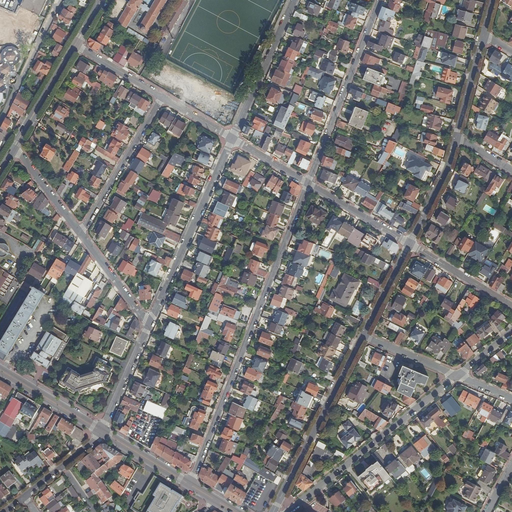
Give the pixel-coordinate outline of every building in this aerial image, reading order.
[(46,0),(23,0),(20,7),(40,16),(46,0)] [(142,0),(127,0),(127,1),(130,3),(128,5),(118,22),(127,27),(139,6),(142,8),(142,9),(145,11),(146,10),(149,12),(139,29),(147,33),(166,0),(155,0),(150,9),(147,7),(148,6),(145,4),(144,5),(141,3),(142,0)] [(186,0),(185,0),(179,0),(159,35),(164,37),(167,33),(179,12),(186,0)] [(327,2),(324,8),(332,11),(333,8),(334,5),(335,0),(329,0),(329,2),(327,2)] [(396,11),(398,12),(401,5),(400,4),(401,0),(390,0),(390,1),(391,2),(389,9),(396,11)] [(436,1),(434,0),(425,0),(431,3),(428,11),(432,12),(436,3),(436,1)] [(473,0),(465,0),(463,8),(473,10),(475,7),(476,7),(477,4),(483,8),(484,3),(473,0)] [(511,0),(503,0),(503,1),(504,2),(503,4),(511,9),(511,0)] [(324,8),(309,2),(307,6),(309,7),(308,11),(316,15),(318,11),(322,13),(324,8)] [(436,3),(432,12),(431,17),(437,19),(438,16),(441,4),(436,3)] [(366,8),(356,4),(355,5),(357,6),(354,12),(363,15),(366,8)] [(394,15),(396,11),(389,9),(387,8),(383,6),(381,11),(378,18),(383,19),(390,22),(392,18),(393,19),(396,18),(395,15),(394,15)] [(74,14),(65,9),(59,18),(69,23),(72,19),(71,18),(74,14)] [(470,23),(473,13),(459,9),(458,14),(459,14),(458,20),(470,23)] [(432,12),(428,11),(427,10),(424,19),(423,19),(422,22),(429,24),(431,17),(432,12)] [(296,11),(293,17),(296,18),(296,16),(297,17),(298,17),(307,21),(309,17),(296,11)] [(181,14),(179,12),(167,33),(169,34),(181,14)] [(346,13),(341,25),(343,25),(344,26),(345,26),(350,14),(346,13)] [(357,18),(350,14),(345,26),(353,29),(357,18)] [(2,19),(2,20),(1,21),(0,20),(0,35),(1,36),(0,37),(5,39),(7,34),(8,34),(11,26),(5,23),(6,21),(2,19)] [(389,29),(391,23),(390,22),(383,19),(379,31),(383,33),(392,37),(395,31),(389,29)] [(328,20),(326,24),(324,31),(333,35),(335,36),(339,24),(328,20)] [(106,27),(102,33),(110,38),(117,26),(109,21),(106,27)] [(55,24),(53,23),(50,28),(46,36),(48,37),(56,42),(63,46),(65,44),(62,42),(63,40),(63,39),(63,38),(65,37),(66,35),(66,34),(69,37),(71,34),(55,24)] [(289,27),(286,32),(293,36),(294,35),(299,37),(299,38),(302,39),(305,32),(302,30),(304,26),(299,24),(297,27),(296,27),(295,27),(294,30),(289,27)] [(464,39),(467,27),(456,24),(453,36),(464,39)] [(444,47),(448,34),(427,29),(425,36),(422,46),(428,48),(435,50),(437,45),(444,47)] [(131,30),(129,33),(141,40),(142,41),(144,38),(131,30)] [(323,33),(319,43),(326,45),(327,42),(326,42),(328,37),(332,39),(333,35),(324,31),(323,33)] [(110,38),(102,33),(98,40),(106,45),(110,38)] [(389,49),(393,37),(392,37),(383,33),(380,41),(379,40),(377,44),(382,46),(389,49)] [(422,46),(425,36),(420,34),(418,39),(417,38),(415,42),(417,42),(415,46),(417,46),(421,48),(422,46)] [(293,42),(291,48),(298,51),(299,52),(304,40),(302,39),(299,38),(297,37),(295,43),(293,42)] [(104,46),(90,38),(89,40),(90,47),(100,53),(104,46)] [(340,38),(336,49),(347,54),(349,50),(347,49),(349,45),(350,42),(340,38)] [(306,41),(304,40),(299,52),(303,54),(307,44),(305,43),(306,41)] [(465,43),(456,40),(453,52),(462,54),(465,43)] [(382,46),(377,44),(369,41),(368,43),(367,46),(379,50),(380,49),(380,50),(382,46)] [(59,53),(63,46),(56,42),(53,46),(56,47),(52,53),(54,54),(53,55),(57,58),(59,53)] [(116,42),(113,47),(119,51),(122,45),(116,42)] [(119,51),(120,52),(130,58),(133,52),(133,51),(122,45),(119,51)] [(0,103),(2,102),(4,97),(3,91),(7,88),(5,84),(4,79),(6,74),(11,71),(15,71),(15,65),(19,62),(21,58),(21,52),(18,48),(13,46),(8,46),(4,49),(1,54),(0,53),(0,103)] [(424,62),(428,48),(422,46),(421,48),(417,60),(424,62)] [(289,47),(285,56),(294,61),(298,51),(291,48),(289,47)] [(317,49),(315,55),(329,60),(329,59),(336,62),(339,56),(337,55),(338,51),(333,49),(333,50),(331,49),(329,53),(317,49)] [(404,60),(405,55),(395,51),(394,53),(396,53),(393,60),(403,64),(405,60),(404,60)] [(491,60),(498,64),(499,64),(501,61),(499,61),(503,55),(495,51),(490,59),(491,60)] [(120,52),(114,61),(119,64),(125,67),(128,61),(130,58),(120,52)] [(130,58),(128,61),(137,67),(143,58),(133,52),(130,58)] [(454,67),(457,56),(443,52),(441,58),(443,59),(442,63),(454,67)] [(378,63),(380,59),(366,54),(363,63),(373,67),(375,62),(378,63)] [(285,56),(279,68),(286,71),(289,73),(295,61),(294,61),(285,56)] [(333,70),(335,64),(324,60),(320,69),(333,74),(333,73),(334,74),(335,71),(334,70),(333,70)] [(426,62),(424,62),(417,60),(417,62),(414,68),(413,72),(412,74),(415,75),(419,76),(420,72),(422,66),(425,67),(426,62)] [(50,68),(53,64),(48,61),(45,64),(39,61),(33,69),(38,73),(40,70),(47,74),(50,68)] [(90,66),(81,61),(76,68),(86,74),(90,66)] [(495,71),(501,75),(505,69),(502,68),(502,67),(498,65),(497,65),(493,62),(489,69),(488,70),(492,73),(493,71),(494,73),(495,71)] [(511,81),(511,70),(511,68),(511,65),(508,63),(505,69),(501,75),(511,81)] [(310,66),(310,67),(307,75),(308,76),(308,75),(320,80),(321,78),(322,75),(324,75),(325,72),(310,66)] [(100,88),(102,85),(93,80),(90,78),(73,67),(71,70),(77,74),(77,75),(73,82),(81,87),(84,81),(94,87),(90,93),(95,96),(97,92),(100,88)] [(378,71),(369,68),(365,80),(378,85),(383,73),(378,71)] [(450,72),(451,69),(445,68),(442,80),(455,83),(457,74),(450,72)] [(100,78),(104,80),(108,73),(101,69),(98,74),(102,76),(100,78)] [(289,73),(286,71),(285,74),(277,70),(272,80),(280,84),(285,86),(291,74),(289,73)] [(112,87),(117,77),(109,72),(108,73),(104,80),(103,82),(112,87)] [(336,81),(325,76),(320,90),(331,94),(336,81)] [(123,87),(126,82),(123,80),(121,84),(113,97),(117,99),(119,96),(123,98),(125,94),(127,95),(129,91),(123,87)] [(484,89),(496,97),(502,87),(496,83),(490,80),(484,89)] [(408,85),(409,84),(404,81),(399,93),(405,95),(407,89),(408,85)] [(297,85),(293,93),(299,96),(300,94),(303,88),(297,85)] [(365,90),(352,85),(351,88),(364,93),(365,90)] [(386,93),(387,89),(382,87),(375,85),(372,94),(378,96),(380,97),(381,93),(380,92),(380,91),(386,93)] [(82,92),(72,86),(70,89),(69,89),(64,98),(70,101),(69,104),(73,106),(79,94),(81,95),(83,93),(82,92)] [(278,102),(282,94),(283,92),(273,88),(272,90),(271,91),(269,95),(268,99),(277,103),(278,102)] [(364,93),(351,88),(349,93),(348,95),(353,97),(354,95),(357,96),(356,98),(353,97),(354,98),(357,99),(358,97),(368,101),(371,100),(372,96),(364,93)] [(441,101),(449,104),(451,99),(453,91),(444,88),(441,101)] [(292,92),(289,91),(282,106),(288,109),(293,98),(290,96),(292,92)] [(27,107),(31,101),(24,98),(25,96),(19,92),(13,103),(25,111),(27,107)] [(135,109),(142,98),(131,92),(126,99),(132,102),(130,106),(135,109)] [(282,106),(274,125),(278,127),(284,130),(290,117),(291,114),(296,104),(297,102),(299,96),(293,93),(292,92),(290,96),(293,98),(288,109),(282,106)] [(300,94),(299,96),(297,102),(299,103),(309,106),(310,103),(307,102),(308,99),(301,96),(301,95),(300,94)] [(332,99),(319,94),(315,106),(322,109),(325,99),(326,100),(326,101),(331,103),(332,99)] [(479,108),(481,109),(489,114),(492,109),(497,101),(486,95),(483,99),(484,100),(479,108)] [(108,105),(110,102),(102,97),(100,100),(108,105)] [(428,113),(432,114),(434,108),(422,104),(423,98),(417,97),(415,103),(418,104),(416,108),(420,109),(420,111),(428,113)] [(150,103),(142,98),(135,109),(135,110),(143,114),(144,114),(146,115),(152,105),(150,104),(150,103)] [(495,111),(500,103),(497,101),(492,109),(495,111)] [(396,122),(396,121),(401,107),(388,102),(387,108),(390,109),(389,112),(394,113),(391,121),(396,122)] [(22,116),(25,111),(13,103),(8,113),(10,115),(12,109),(19,113),(18,114),(22,116)] [(473,104),(472,109),(478,113),(479,112),(481,109),(479,108),(473,104)] [(53,115),(51,118),(57,122),(60,123),(61,121),(64,116),(66,117),(66,115),(65,114),(67,111),(67,110),(68,108),(63,105),(62,107),(59,106),(54,115),(53,115)] [(101,118),(104,113),(107,107),(105,106),(96,123),(98,124),(100,120),(101,118)] [(324,112),(311,107),(308,116),(320,121),(324,112)] [(349,124),(362,129),(369,112),(356,107),(349,124)] [(8,119),(10,115),(8,113),(1,128),(6,131),(12,122),(8,119)] [(170,127),(175,119),(165,113),(160,122),(170,127)] [(440,120),(441,116),(432,114),(428,113),(427,117),(428,119),(427,127),(440,130),(442,125),(439,124),(440,120)] [(478,128),(484,130),(486,130),(489,118),(479,115),(477,120),(478,121),(477,127),(478,128)] [(267,121),(257,116),(254,121),(256,122),(254,127),(263,131),(267,121)] [(187,126),(175,119),(170,127),(168,131),(167,132),(176,137),(178,135),(180,136),(187,126)] [(102,131),(106,124),(103,122),(100,120),(98,124),(96,126),(96,127),(98,128),(102,131)] [(344,128),(346,123),(338,120),(336,125),(344,128)] [(312,135),(316,124),(309,122),(307,121),(303,131),(305,132),(305,133),(312,135)] [(60,123),(57,122),(56,124),(59,125),(57,128),(71,136),(74,131),(68,128),(60,123)] [(124,125),(119,122),(115,129),(116,130),(127,136),(127,135),(128,135),(129,134),(129,133),(129,132),(128,132),(130,128),(124,125)] [(402,134),(408,125),(400,122),(390,140),(397,143),(398,142),(402,134)] [(88,140),(93,132),(96,127),(96,126),(93,124),(85,138),(88,140)] [(243,129),(242,132),(247,134),(251,127),(245,125),(243,129)] [(6,131),(1,128),(0,129),(0,142),(3,136),(9,138),(11,134),(6,131)] [(127,137),(127,136),(116,130),(114,134),(115,134),(117,135),(117,137),(122,141),(123,139),(125,140),(125,139),(126,139),(127,137)] [(151,148),(156,151),(161,143),(158,141),(161,136),(154,131),(148,142),(146,145),(151,148)] [(491,142),(495,145),(500,137),(489,131),(484,139),(489,142),(491,142)] [(421,141),(425,143),(425,142),(435,145),(436,144),(437,141),(436,140),(436,139),(435,139),(436,136),(424,132),(421,141)] [(495,145),(495,146),(502,151),(509,138),(502,133),(500,137),(495,145)] [(264,135),(259,147),(263,149),(268,136),(264,135)] [(351,144),(352,141),(338,135),(335,143),(339,144),(340,145),(340,146),(351,150),(353,145),(351,144)] [(200,151),(209,155),(214,144),(212,140),(203,136),(197,149),(200,151)] [(268,136),(263,149),(267,151),(272,138),(268,136)] [(88,140),(85,138),(84,137),(80,144),(84,147),(88,140)] [(104,149),(115,156),(121,145),(123,145),(124,144),(112,137),(111,138),(114,140),(110,146),(110,145),(109,146),(108,145),(107,145),(104,149)] [(397,143),(390,140),(385,138),(383,144),(383,146),(387,147),(385,151),(391,154),(397,143)] [(92,142),(88,140),(84,147),(82,151),(85,153),(87,150),(89,152),(91,148),(90,147),(92,142)] [(306,155),(311,143),(302,140),(297,151),(306,155)] [(45,149),(41,156),(50,161),(56,150),(47,144),(44,149),(45,149)] [(275,152),(283,156),(285,154),(286,150),(282,148),(283,146),(279,144),(275,152)] [(443,156),(445,151),(427,144),(425,149),(443,156)] [(119,161),(120,159),(115,156),(104,149),(97,145),(96,148),(96,149),(115,160),(115,159),(119,161)] [(148,152),(151,148),(146,145),(145,145),(137,158),(146,163),(152,154),(148,152)] [(349,157),(351,152),(335,146),(333,150),(335,151),(334,152),(336,153),(336,155),(340,156),(342,154),(349,157)] [(289,161),(294,151),(287,148),(286,150),(285,154),(289,156),(287,160),(289,161)] [(79,152),(75,150),(64,169),(69,172),(74,163),(80,153),(79,152)] [(289,161),(288,164),(291,166),(297,153),(294,151),(289,161)] [(386,161),(391,154),(385,151),(382,155),(380,154),(378,157),(379,158),(381,159),(379,163),(384,165),(384,164),(386,161)] [(169,164),(175,167),(177,163),(181,156),(175,153),(171,160),(169,164)] [(200,156),(197,155),(195,160),(207,165),(210,157),(201,153),(200,156)] [(308,170),(312,160),(301,155),(300,157),(302,158),(298,165),(308,170)] [(181,156),(177,163),(181,165),(185,158),(181,156)] [(322,161),(321,164),(325,165),(325,167),(330,169),(334,160),(332,159),(324,156),(322,161)] [(245,176),(251,162),(239,157),(235,165),(233,164),(231,169),(245,176)] [(151,170),(152,167),(146,163),(137,158),(131,167),(140,173),(142,170),(142,171),(143,170),(142,169),(144,165),(146,166),(145,166),(151,170)] [(103,164),(99,161),(92,174),(94,175),(100,179),(103,173),(104,171),(105,171),(108,167),(103,164)] [(114,170),(115,168),(110,165),(111,164),(105,161),(103,164),(108,167),(114,170)] [(475,171),(476,169),(465,162),(460,171),(468,176),(470,172),(473,174),(475,171)] [(202,169),(204,166),(197,163),(192,175),(200,178),(204,170),(202,169)] [(479,163),(478,165),(476,169),(475,171),(485,177),(484,179),(489,183),(495,173),(479,163)] [(163,174),(162,175),(168,178),(175,167),(169,164),(163,174)] [(430,168),(425,165),(423,169),(422,168),(419,174),(425,177),(430,168)] [(85,169),(82,168),(79,174),(80,175),(79,176),(77,175),(77,174),(72,172),(70,175),(69,174),(67,178),(75,183),(76,180),(78,181),(85,169)] [(338,175),(324,170),(321,178),(335,183),(338,175)] [(135,187),(139,190),(140,189),(133,184),(138,175),(132,171),(126,181),(132,185),(132,186),(135,187)] [(250,183),(255,173),(252,171),(243,185),(247,187),(250,183)] [(252,189),(258,192),(259,188),(260,188),(265,178),(257,173),(251,183),(253,185),(252,187),(253,187),(252,189)] [(469,179),(461,174),(454,189),(464,194),(471,180),(469,179)] [(9,175),(1,188),(6,191),(14,196),(18,190),(12,186),(14,182),(11,181),(13,178),(10,176),(9,175)] [(102,180),(100,179),(94,175),(89,184),(97,188),(102,180)] [(189,182),(196,185),(197,182),(199,183),(201,178),(200,178),(192,175),(189,182)] [(280,189),(284,182),(280,180),(279,181),(278,180),(278,179),(273,175),(266,186),(272,189),(273,188),(274,189),(273,191),(277,193),(280,189)] [(354,192),(354,191),(360,182),(347,175),(346,178),(345,179),(343,182),(342,185),(346,187),(347,187),(350,188),(349,189),(354,192)] [(496,186),(499,188),(503,180),(496,175),(486,192),(490,195),(491,193),(496,186)] [(237,193),(240,185),(227,179),(223,187),(237,193)] [(365,197),(371,187),(361,180),(360,182),(354,191),(365,197)] [(123,181),(118,189),(119,190),(125,194),(127,191),(128,191),(129,190),(127,189),(130,185),(123,181)] [(300,185),(293,181),(290,186),(292,187),(290,193),(295,196),(296,194),(298,195),(301,188),(300,185)] [(62,183),(57,192),(60,196),(66,186),(62,183)] [(420,189),(410,184),(408,187),(407,187),(406,188),(407,189),(404,196),(413,201),(420,189)] [(196,190),(187,186),(184,193),(191,196),(192,194),(194,195),(196,190)] [(26,198),(34,192),(30,188),(22,195),(26,198)] [(88,193),(90,191),(85,188),(83,190),(80,188),(76,196),(86,203),(90,196),(86,194),(87,192),(88,193)] [(148,198),(147,200),(156,204),(161,193),(154,189),(149,197),(148,198)] [(283,191),(280,189),(277,193),(273,200),(277,202),(283,191)] [(222,203),(231,207),(232,206),(236,196),(225,191),(223,196),(224,197),(221,203),(222,203)] [(37,196),(34,192),(26,198),(31,203),(37,196)] [(7,199),(5,203),(14,208),(14,207),(16,208),(18,205),(16,204),(19,200),(10,194),(9,195),(8,195),(7,196),(7,198),(7,199)] [(33,207),(38,210),(46,198),(44,195),(43,194),(33,207)] [(135,208),(141,211),(147,200),(148,198),(142,195),(135,208)] [(114,203),(111,208),(119,213),(124,206),(125,207),(127,203),(116,197),(114,200),(116,201),(115,203),(114,203)] [(369,212),(371,214),(373,210),(378,203),(367,197),(363,204),(371,208),(369,212)] [(458,202),(450,197),(446,204),(453,209),(458,202)] [(38,210),(49,216),(50,214),(50,211),(45,208),(49,202),(46,198),(38,210)] [(175,199),(170,211),(180,215),(185,203),(184,203),(175,199)] [(222,205),(222,203),(221,203),(220,202),(212,199),(210,205),(209,208),(217,211),(220,204),(222,205)] [(271,213),(280,216),(285,205),(281,203),(277,202),(273,200),(269,212),(271,213)] [(377,213),(382,204),(378,201),(378,203),(373,210),(377,212),(377,213)] [(416,214),(418,210),(411,206),(401,201),(399,205),(416,214)] [(391,221),(395,213),(386,208),(387,206),(382,204),(377,213),(391,221)] [(0,212),(5,216),(3,218),(7,220),(12,210),(3,205),(2,205),(0,207),(1,209),(0,210),(0,212)] [(320,224),(327,213),(322,210),(321,211),(313,206),(307,217),(320,224)] [(104,218),(112,223),(117,215),(109,210),(104,218)] [(166,237),(179,243),(182,237),(166,230),(168,224),(165,222),(141,211),(135,222),(134,223),(154,232),(166,237)] [(165,222),(168,224),(175,227),(180,215),(170,211),(167,218),(165,222)] [(389,224),(393,226),(399,213),(396,211),(395,213),(391,221),(389,224)] [(450,216),(442,211),(436,220),(445,225),(450,216)] [(276,228),(280,216),(271,213),(266,225),(267,225),(276,228)] [(217,228),(222,217),(217,214),(216,215),(212,214),(209,221),(213,223),(212,226),(217,228)] [(331,228),(338,232),(339,231),(343,224),(336,220),(337,218),(338,218),(334,215),(325,230),(329,233),(331,228)] [(112,226),(102,220),(99,224),(101,225),(96,232),(105,238),(112,226)] [(339,231),(349,238),(355,229),(344,222),(344,223),(343,224),(339,231)] [(495,222),(492,226),(493,226),(503,232),(506,228),(495,222)] [(277,233),(278,229),(276,228),(267,225),(265,231),(264,230),(262,236),(273,240),(275,235),(275,233),(277,233)] [(439,229),(432,225),(427,232),(430,234),(428,236),(433,239),(433,241),(436,243),(438,242),(443,233),(439,230),(439,229)] [(221,230),(217,228),(212,226),(206,237),(216,242),(221,230)] [(511,232),(506,228),(503,232),(511,237),(511,232)] [(120,256),(124,259),(129,249),(135,238),(131,236),(131,235),(121,229),(119,232),(123,234),(121,237),(128,241),(125,246),(126,246),(120,256)] [(349,238),(348,240),(359,247),(365,236),(355,229),(349,238)] [(149,243),(160,248),(162,244),(163,241),(164,241),(166,237),(154,232),(153,236),(151,236),(150,238),(151,240),(149,243)] [(27,242),(30,237),(24,233),(21,238),(27,242)] [(58,233),(53,241),(64,247),(66,244),(68,240),(58,233)] [(219,243),(216,242),(206,237),(197,233),(196,237),(209,243),(214,245),(215,245),(218,246),(219,243)] [(465,249),(468,251),(473,242),(465,237),(463,240),(459,237),(454,244),(464,250),(465,249)] [(140,241),(135,238),(129,249),(133,251),(140,241)] [(382,245),(396,253),(399,247),(398,244),(390,239),(388,242),(385,241),(382,245)] [(68,240),(66,244),(73,248),(75,244),(68,240)] [(300,246),(298,250),(310,255),(311,256),(313,251),(315,244),(310,242),(305,240),(303,244),(302,247),(300,246)] [(41,241),(36,251),(40,253),(45,243),(41,241)] [(482,245),(476,241),(469,253),(473,256),(475,255),(475,256),(482,245)] [(267,251),(269,246),(257,242),(257,243),(254,242),(253,243),(250,249),(251,251),(253,252),(253,253),(262,256),(265,250),(267,251)] [(0,256),(0,257),(2,257),(4,257),(5,256),(7,256),(7,255),(6,254),(8,251),(9,252),(10,250),(10,249),(9,248),(9,246),(7,244),(6,244),(3,243),(1,244),(0,243),(0,256)] [(120,247),(113,243),(108,250),(117,256),(123,247),(121,246),(120,247)] [(243,246),(236,244),(234,250),(233,252),(239,254),(243,246)] [(489,249),(482,245),(475,256),(477,257),(477,258),(482,261),(489,249)] [(233,252),(234,250),(226,246),(225,248),(229,250),(225,259),(229,261),(233,252)] [(383,268),(387,271),(389,268),(390,265),(386,263),(378,258),(363,251),(358,248),(351,259),(353,260),(358,251),(361,252),(362,253),(361,255),(364,257),(363,260),(362,261),(370,265),(371,261),(383,267),(383,268)] [(298,256),(295,263),(304,266),(306,260),(308,259),(310,255),(298,250),(296,255),(298,256)] [(210,255),(201,251),(199,256),(198,255),(196,259),(206,264),(210,255)] [(119,269),(131,276),(132,274),(135,270),(143,255),(139,253),(132,265),(124,261),(119,269)] [(152,254),(150,259),(152,259),(155,261),(157,262),(162,264),(168,267),(172,259),(167,257),(165,261),(163,259),(163,258),(159,257),(152,254)] [(81,266),(78,272),(90,279),(93,274),(86,270),(92,259),(88,255),(81,266)] [(55,262),(48,273),(59,280),(65,270),(68,265),(57,259),(55,262)] [(162,264),(157,262),(155,261),(152,259),(149,266),(151,266),(148,273),(157,277),(162,264)] [(266,278),(268,273),(258,269),(261,262),(251,259),(248,269),(246,269),(246,270),(248,271),(257,275),(266,278)] [(68,265),(65,270),(76,276),(78,272),(81,266),(71,260),(68,265)] [(511,268),(511,265),(511,260),(510,260),(506,266),(503,264),(501,267),(505,270),(505,271),(508,273),(508,272),(511,268)] [(206,278),(211,267),(198,261),(196,266),(198,267),(195,273),(200,275),(206,278)] [(287,271),(286,273),(300,278),(302,274),(303,275),(305,271),(303,270),(305,266),(304,266),(295,263),(291,261),(288,269),(290,270),(289,272),(287,271)] [(423,277),(428,269),(417,262),(411,273),(422,279),(423,277)] [(490,278),(497,266),(493,264),(491,267),(485,263),(480,272),(490,278)] [(33,264),(29,272),(41,279),(46,270),(40,266),(39,267),(33,264)] [(335,265),(330,274),(336,277),(341,268),(335,265)] [(436,272),(429,267),(428,269),(423,277),(430,281),(436,272)] [(191,281),(194,273),(186,269),(181,279),(191,283),(192,282),(191,281)] [(224,275),(225,273),(219,271),(218,273),(220,274),(218,279),(209,274),(207,279),(220,284),(224,275)] [(253,286),(257,275),(248,271),(244,283),(253,286)] [(0,290),(9,274),(6,272),(3,277),(2,276),(0,279),(0,290)] [(76,276),(74,279),(69,288),(84,297),(90,288),(94,281),(90,279),(78,272),(76,276)] [(283,285),(293,289),(293,286),(296,278),(287,274),(284,282),(277,279),(275,282),(283,285)] [(331,298),(337,301),(339,298),(347,302),(353,290),(353,289),(354,287),(356,288),(359,281),(345,274),(337,291),(335,290),(331,298)] [(216,293),(217,291),(219,287),(220,284),(207,279),(206,278),(200,275),(198,280),(203,282),(204,281),(207,283),(207,282),(215,285),(212,293),(215,294),(216,293)] [(226,284),(229,277),(224,275),(220,284),(219,287),(235,293),(237,293),(238,289),(226,284)] [(322,286),(324,288),(330,276),(327,275),(322,286)] [(501,283),(505,278),(501,276),(500,279),(495,276),(490,285),(495,288),(498,290),(501,283)] [(443,278),(441,277),(440,278),(437,284),(435,286),(445,291),(447,288),(448,289),(452,282),(444,277),(443,278)] [(419,283),(411,278),(407,284),(416,289),(419,283)] [(33,288),(34,287),(24,281),(22,283),(20,288),(27,292),(31,286),(33,288)] [(365,285),(377,291),(379,287),(367,281),(365,285)] [(498,290),(502,292),(506,286),(501,283),(498,290)] [(203,291),(188,284),(186,289),(192,292),(190,296),(199,300),(203,291)] [(151,285),(145,286),(145,290),(140,290),(141,299),(152,298),(151,285)] [(287,299),(291,300),(295,289),(293,289),(283,285),(279,295),(287,299)] [(415,290),(406,285),(402,291),(411,296),(413,296),(415,293),(413,292),(415,290)] [(316,298),(320,299),(324,288),(322,286),(321,286),(316,298)] [(34,287),(33,288),(27,298),(25,302),(16,316),(14,319),(5,334),(3,337),(0,342),(0,349),(7,354),(8,354),(45,293),(38,289),(34,287)] [(233,297),(235,293),(219,287),(217,291),(233,297)] [(69,288),(60,302),(81,315),(83,312),(84,310),(85,309),(80,305),(84,297),(69,288)] [(98,288),(87,306),(91,308),(102,290),(98,288)] [(471,293),(472,292),(468,290),(457,308),(460,311),(466,301),(471,293)] [(224,296),(216,293),(215,294),(215,296),(214,298),(213,301),(210,307),(209,309),(217,312),(221,304),(224,296)] [(480,299),(471,293),(466,301),(469,302),(468,304),(471,306),(472,304),(474,305),(473,306),(474,307),(475,306),(480,299)] [(183,307),(186,298),(177,294),(173,303),(183,307)] [(284,308),(287,299),(279,295),(276,294),(272,304),(280,307),(284,308)] [(388,305),(397,310),(399,307),(402,308),(407,299),(399,295),(394,304),(389,302),(388,305)] [(127,306),(121,298),(116,307),(117,309),(117,310),(117,311),(119,310),(120,312),(127,306)] [(453,304),(445,299),(441,305),(450,310),(444,319),(449,321),(455,311),(451,308),(453,304)] [(315,309),(315,310),(318,312),(329,318),(330,317),(336,307),(325,302),(322,309),(321,310),(320,309),(316,307),(315,309)] [(179,314),(182,308),(172,304),(168,314),(178,318),(178,316),(180,317),(181,314),(179,314)] [(237,310),(221,304),(217,312),(233,319),(236,311),(237,310)] [(403,326),(408,317),(397,310),(388,305),(386,308),(396,314),(394,316),(392,315),(389,319),(393,321),(393,320),(403,326)] [(95,316),(92,320),(104,325),(107,321),(101,317),(102,315),(101,314),(104,309),(102,308),(103,307),(101,306),(95,316)] [(456,320),(461,312),(460,311),(457,308),(455,311),(449,321),(458,333),(460,335),(464,331),(461,328),(464,326),(461,322),(459,324),(456,320)] [(231,341),(239,321),(238,320),(233,319),(217,312),(209,309),(205,319),(204,321),(202,328),(201,330),(210,335),(212,336),(214,332),(211,330),(211,331),(207,329),(212,318),(218,320),(218,319),(228,323),(224,334),(226,335),(225,339),(231,341)] [(273,321),(285,326),(288,318),(289,314),(285,312),(279,310),(277,309),(275,315),(276,315),(273,321)] [(104,325),(116,331),(123,316),(113,310),(113,311),(110,316),(107,321),(104,325)] [(500,331),(504,328),(500,323),(503,320),(503,319),(505,317),(498,310),(490,319),(491,320),(500,331)] [(346,317),(360,324),(362,321),(358,318),(348,313),(346,317)] [(138,331),(140,331),(141,329),(140,324),(136,318),(129,331),(132,333),(134,329),(138,331)] [(497,334),(500,331),(491,320),(489,322),(488,324),(489,324),(487,326),(486,325),(477,332),(482,338),(493,329),(497,334)] [(284,327),(285,326),(273,321),(269,330),(280,334),(283,326),(284,327)] [(179,330),(180,326),(171,322),(169,326),(168,325),(166,330),(164,335),(174,339),(176,335),(179,336),(181,331),(179,330)] [(331,333),(332,333),(341,338),(346,327),(337,322),(331,333)] [(395,342),(400,344),(408,331),(391,322),(389,327),(401,333),(395,342)] [(71,336),(51,324),(37,347),(37,348),(36,351),(35,351),(31,357),(36,361),(36,362),(41,365),(42,364),(48,367),(51,361),(52,362),(54,358),(57,359),(71,336)] [(102,332),(90,326),(88,331),(86,330),(84,335),(98,341),(102,332)] [(419,344),(426,332),(416,326),(409,337),(416,340),(415,341),(419,344)] [(210,335),(201,330),(199,335),(196,341),(200,343),(203,336),(208,338),(210,335)] [(269,339),(271,334),(264,331),(260,341),(272,346),(274,341),(269,339)] [(477,344),(480,341),(473,332),(472,332),(474,334),(467,340),(472,346),(477,343),(477,344)] [(335,349),(336,350),(342,338),(341,338),(332,333),(326,344),(335,349)] [(128,341),(117,336),(110,351),(121,356),(124,350),(123,349),(125,346),(126,347),(128,341)] [(443,352),(446,353),(452,343),(449,341),(450,340),(445,337),(443,339),(444,340),(442,341),(441,340),(434,336),(433,336),(433,337),(431,340),(432,341),(428,346),(434,350),(435,353),(439,352),(441,349),(441,348),(443,347),(445,348),(443,352)] [(468,358),(474,353),(463,339),(462,340),(463,342),(457,347),(460,351),(462,350),(465,354),(463,355),(463,357),(464,358),(466,358),(467,357),(468,358)] [(225,355),(231,344),(222,340),(217,352),(225,355)] [(171,345),(163,341),(157,355),(166,358),(171,345)] [(323,343),(318,354),(324,358),(331,361),(333,357),(331,356),(335,349),(326,344),(323,343)] [(271,352),(272,350),(261,346),(258,354),(268,358),(269,356),(270,357),(272,353),(271,352)] [(381,372),(389,353),(387,353),(385,357),(380,354),(382,350),(380,350),(378,349),(376,353),(372,361),(372,362),(381,366),(380,369),(379,371),(381,372)] [(217,352),(213,350),(210,358),(214,360),(212,363),(220,367),(225,355),(217,352)] [(504,356),(500,351),(498,352),(495,354),(498,357),(499,356),(501,359),(504,356)] [(158,368),(158,369),(168,372),(168,373),(172,375),(174,371),(169,369),(156,363),(158,358),(159,359),(160,357),(154,355),(150,364),(158,368)] [(252,368),(263,373),(268,361),(257,356),(255,361),(252,368)] [(328,372),(333,362),(331,361),(324,358),(320,367),(328,372)] [(104,362),(99,359),(94,371),(80,375),(80,374),(72,370),(70,373),(66,371),(60,381),(61,382),(67,385),(67,386),(67,387),(70,388),(73,390),(74,388),(75,389),(76,391),(80,390),(83,389),(84,391),(89,389),(95,387),(100,385),(100,383),(103,382),(107,381),(106,379),(107,377),(108,377),(111,372),(112,367),(106,364),(104,363),(104,362)] [(286,369),(288,370),(290,370),(290,368),(298,372),(302,362),(296,360),(295,362),(292,361),(291,362),(289,361),(286,369)] [(488,365),(486,362),(476,371),(478,374),(487,367),(488,366),(488,365)] [(215,380),(221,383),(222,379),(220,378),(220,377),(222,377),(223,374),(222,373),(219,371),(220,369),(211,365),(210,367),(209,367),(207,372),(212,375),(211,377),(215,379),(215,380)] [(402,379),(397,390),(408,395),(411,396),(417,382),(420,383),(421,383),(425,385),(429,376),(403,365),(399,374),(399,375),(400,376),(401,375),(402,376),(401,379),(402,379)] [(254,381),(258,371),(249,368),(245,377),(254,381)] [(145,383),(155,387),(158,380),(159,380),(161,374),(150,370),(149,373),(149,374),(147,374),(146,377),(147,379),(145,383)] [(508,377),(496,371),(493,377),(505,382),(506,381),(507,379),(508,377)] [(388,394),(392,387),(378,380),(374,387),(380,390),(388,394)] [(6,385),(0,381),(0,393),(2,395),(1,397),(5,400),(12,389),(6,385)] [(205,389),(214,393),(215,389),(216,390),(218,385),(209,381),(205,389)] [(504,389),(506,389),(510,382),(506,381),(505,382),(502,388),(504,389)] [(131,393),(142,397),(143,396),(145,397),(146,396),(147,394),(148,394),(149,393),(150,392),(150,391),(147,389),(148,387),(136,382),(131,393)] [(248,395),(255,398),(257,392),(253,390),(255,386),(246,382),(243,386),(244,387),(242,392),(248,395)] [(315,395),(319,387),(315,385),(316,384),(311,382),(306,391),(311,394),(315,395)] [(368,398),(370,393),(366,391),(368,387),(358,382),(355,388),(354,387),(349,397),(362,404),(366,397),(368,398)] [(211,400),(214,393),(205,389),(202,396),(203,397),(201,401),(204,402),(209,404),(211,400)] [(476,408),(480,399),(464,390),(460,397),(466,401),(465,402),(476,408)] [(22,395),(18,392),(3,418),(0,422),(0,436),(4,439),(12,426),(17,418),(28,399),(22,395)] [(306,392),(303,399),(298,396),(296,402),(308,407),(310,408),(312,404),(313,404),(315,400),(313,400),(315,396),(315,395),(311,394),(311,395),(306,392)] [(162,406),(168,408),(173,396),(167,393),(162,406)] [(243,406),(247,408),(254,411),(259,400),(255,398),(248,395),(246,399),(245,402),(243,406)] [(278,408),(281,403),(284,397),(281,395),(275,407),(278,408)] [(411,396),(408,395),(406,398),(404,401),(410,404),(413,402),(416,399),(411,396)] [(140,408),(142,404),(125,396),(123,400),(133,405),(140,408)] [(462,409),(452,396),(442,404),(453,416),(462,409)] [(38,404),(28,399),(17,418),(29,425),(41,406),(38,404)] [(129,412),(131,408),(133,405),(123,400),(122,404),(126,406),(125,410),(129,412)] [(165,416),(168,408),(162,406),(148,401),(144,412),(151,415),(163,420),(165,416)] [(304,415),(308,407),(296,402),(294,401),(291,407),(295,409),(292,416),(303,421),(305,417),(303,417),(304,415)] [(399,413),(405,408),(398,404),(393,402),(392,403),(388,401),(382,411),(394,417),(399,413)] [(229,413),(232,414),(242,418),(247,408),(243,406),(234,402),(229,413)] [(436,408),(429,414),(436,422),(439,427),(441,425),(443,427),(446,424),(443,420),(441,421),(439,418),(441,417),(439,415),(442,412),(438,408),(440,406),(437,402),(433,405),(436,408)] [(479,412),(488,417),(493,408),(493,407),(484,402),(479,412)] [(201,422),(203,423),(205,419),(203,419),(204,416),(205,416),(208,408),(201,404),(199,409),(198,408),(198,407),(197,407),(195,406),(194,406),(193,407),(192,408),(192,410),(192,411),(189,417),(193,419),(201,422)] [(51,412),(44,408),(33,428),(35,429),(42,418),(46,420),(44,423),(46,424),(53,414),(51,412)] [(389,422),(366,408),(362,414),(359,417),(363,420),(366,416),(377,422),(375,427),(379,429),(384,426),(389,422)] [(488,417),(487,418),(499,424),(500,421),(504,414),(493,408),(488,417)] [(269,422),(273,424),(280,411),(277,409),(271,419),(269,422)] [(504,414),(500,421),(510,426),(511,422),(511,411),(510,410),(507,409),(504,414)] [(118,412),(114,420),(122,423),(125,415),(123,413),(123,412),(119,410),(118,412)] [(232,414),(227,426),(239,431),(243,419),(242,418),(232,414)] [(436,422),(429,414),(421,421),(431,433),(439,427),(436,422)] [(58,416),(56,415),(49,426),(53,428),(59,417),(58,416)] [(303,424),(304,422),(303,421),(292,416),(290,415),(288,420),(290,421),(287,426),(290,427),(291,426),(292,425),(300,429),(301,427),(303,424)] [(67,422),(59,417),(53,428),(59,436),(60,435),(56,430),(58,428),(75,438),(82,443),(85,441),(84,432),(81,430),(67,422)] [(198,430),(201,422),(193,419),(190,427),(198,430)] [(123,432),(127,435),(133,422),(130,420),(127,426),(126,426),(125,428),(123,427),(121,431),(123,432)] [(356,441),(359,439),(361,437),(354,428),(353,429),(352,427),(353,426),(349,420),(343,425),(346,430),(345,431),(342,433),(345,436),(341,439),(348,448),(353,444),(353,443),(352,442),(355,440),(356,441)] [(173,430),(183,434),(184,429),(175,425),(173,430)] [(261,436),(265,438),(271,428),(267,425),(266,428),(261,436)] [(12,426),(4,439),(10,443),(18,429),(12,426)] [(231,440),(235,431),(226,427),(224,432),(223,432),(222,435),(222,436),(231,440)] [(463,435),(464,436),(475,442),(476,439),(469,435),(471,431),(467,429),(463,435)] [(20,441),(22,443),(25,441),(29,435),(30,432),(27,431),(24,437),(20,441)] [(191,440),(201,445),(204,437),(194,433),(191,440)] [(427,435),(415,444),(426,457),(433,450),(434,451),(437,448),(427,435)] [(157,453),(162,456),(167,443),(164,442),(163,445),(160,443),(162,438),(157,436),(151,449),(157,453)] [(230,454),(233,448),(231,447),(233,442),(224,438),(222,444),(223,445),(221,451),(230,454)] [(277,445),(289,452),(292,446),(285,441),(281,438),(277,445)] [(167,459),(173,462),(176,452),(171,450),(172,447),(171,447),(173,442),(169,440),(167,443),(162,456),(167,459)] [(177,449),(181,450),(183,451),(186,444),(180,442),(177,449)] [(495,453),(496,453),(508,459),(511,454),(505,451),(507,446),(501,443),(495,453)] [(449,447),(454,454),(457,449),(453,444),(449,447)] [(101,445),(82,461),(90,470),(91,469),(94,473),(101,468),(119,453),(112,449),(105,445),(101,445)] [(405,467),(406,468),(420,457),(411,445),(400,454),(401,455),(398,458),(399,460),(405,467)] [(248,457),(252,459),(258,449),(254,446),(252,449),(248,457)] [(234,456),(246,460),(248,457),(252,449),(249,448),(246,456),(235,452),(234,456)] [(272,457),(280,462),(285,453),(277,448),(272,457)] [(487,448),(481,459),(490,464),(496,453),(495,453),(487,448)] [(44,457),(47,461),(48,460),(49,461),(56,455),(52,450),(51,451),(49,449),(44,452),(47,455),(44,457)] [(194,463),(197,456),(190,454),(187,458),(180,454),(181,450),(177,449),(176,452),(173,462),(180,467),(186,470),(189,469),(192,462),(194,463)] [(210,450),(208,454),(220,459),(222,455),(210,450)] [(40,462),(41,460),(35,451),(31,454),(26,459),(30,464),(32,467),(33,468),(38,464),(38,463),(40,462)] [(373,454),(378,461),(381,464),(384,462),(376,451),(373,454)] [(451,461),(444,452),(441,455),(446,462),(449,464),(450,462),(451,461)] [(94,473),(91,476),(92,477),(101,490),(108,500),(112,497),(101,481),(98,478),(108,469),(120,462),(123,464),(126,458),(123,456),(119,453),(101,468),(94,473)] [(275,470),(280,462),(272,457),(269,455),(265,462),(268,464),(267,466),(275,470)] [(24,456),(21,458),(20,456),(16,459),(18,461),(15,463),(23,474),(28,470),(26,467),(30,464),(26,459),(24,456)] [(243,465),(243,464),(246,460),(234,456),(232,458),(243,465)] [(219,472),(223,474),(232,459),(227,457),(219,472)] [(243,464),(259,473),(263,466),(252,459),(248,457),(246,460),(243,464)] [(399,460),(398,458),(387,467),(394,476),(405,467),(399,460)] [(33,468),(35,471),(44,464),(41,460),(40,462),(38,463),(38,464),(33,468)] [(384,478),(390,474),(381,464),(378,461),(359,476),(369,489),(374,486),(375,487),(385,479),(384,478)] [(134,471),(124,465),(122,468),(121,467),(119,470),(121,471),(119,473),(129,479),(134,471)] [(207,483),(215,488),(221,478),(217,476),(218,475),(216,474),(215,475),(211,473),(212,470),(209,469),(208,471),(206,470),(208,468),(207,467),(204,465),(200,474),(202,480),(207,483)] [(312,467),(307,465),(304,470),(297,484),(305,490),(313,483),(307,478),(312,467)] [(482,488),(491,493),(493,489),(488,486),(485,485),(486,483),(489,484),(496,470),(487,465),(487,466),(485,470),(481,468),(478,476),(481,478),(480,479),(477,485),(482,488)] [(275,482),(279,475),(276,474),(263,466),(259,473),(275,482)] [(233,499),(242,504),(247,493),(236,487),(239,482),(242,484),(241,486),(244,488),(248,481),(243,477),(244,476),(243,476),(244,474),(239,471),(233,481),(225,494),(233,499)] [(1,479),(8,488),(17,481),(9,472),(1,479)] [(219,490),(225,494),(233,481),(223,474),(221,478),(215,488),(219,490)] [(163,481),(154,476),(143,495),(139,492),(135,500),(136,501),(132,509),(136,511),(172,511),(179,501),(180,502),(182,498),(170,491),(172,487),(163,481)] [(93,487),(97,493),(101,490),(92,477),(87,482),(89,485),(91,488),(93,487)] [(110,487),(121,496),(125,490),(115,481),(110,487)] [(353,493),(358,489),(352,481),(348,484),(349,485),(344,488),(351,497),(354,495),(353,493)] [(477,485),(469,481),(466,486),(469,487),(464,496),(475,501),(482,488),(477,485)] [(428,495),(431,499),(437,486),(434,485),(428,495)] [(79,497),(72,486),(68,489),(74,497),(67,502),(69,505),(77,499),(79,497)] [(86,488),(84,489),(90,498),(95,494),(93,490),(92,490),(91,488),(87,490),(86,488)] [(40,499),(46,506),(56,499),(48,489),(43,493),(45,496),(40,499)] [(101,490),(97,493),(101,499),(100,499),(103,503),(108,500),(101,490)] [(345,499),(339,491),(331,498),(337,506),(345,499)] [(56,499),(46,506),(50,511),(55,511),(61,508),(57,502),(61,499),(58,496),(56,499)] [(460,511),(461,510),(463,510),(465,511),(468,506),(465,504),(454,499),(453,502),(451,502),(450,502),(448,507),(448,508),(449,509),(447,511),(460,511)] [(121,511),(123,511),(117,503),(115,509),(118,510),(119,511),(121,511)]
